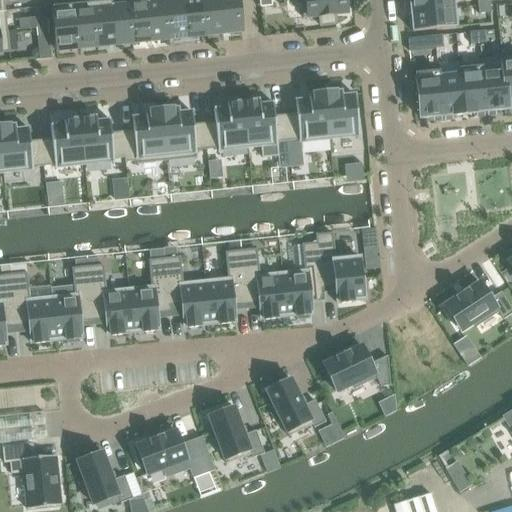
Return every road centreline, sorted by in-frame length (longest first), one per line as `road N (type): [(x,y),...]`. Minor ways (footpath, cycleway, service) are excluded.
road 1 (residential): [(0,86),(381,47)]
road 2 (residential): [(66,366),(73,444),(311,342)]
road 3 (residential): [(66,366),(311,342)]
road 4 (residential): [(407,293),(392,154)]
road 5 (residential): [(511,226),(407,293)]
road 6 (residential): [(392,154),(511,142)]
